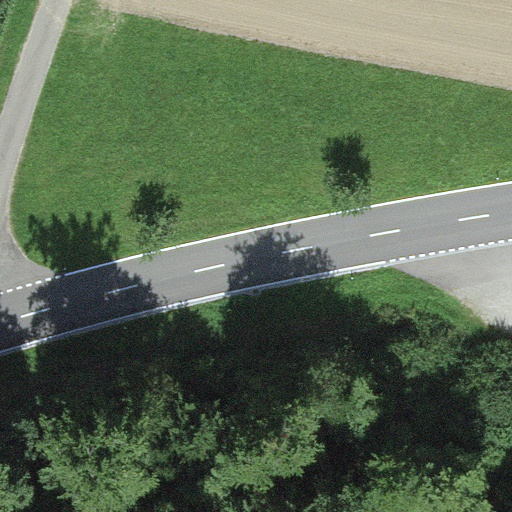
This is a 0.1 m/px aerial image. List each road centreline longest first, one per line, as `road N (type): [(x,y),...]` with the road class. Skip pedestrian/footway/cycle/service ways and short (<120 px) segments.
road 1 (secondary): [(511,212),(202,272),(0,325)]
road 2 (track): [(0,172),(60,0)]
